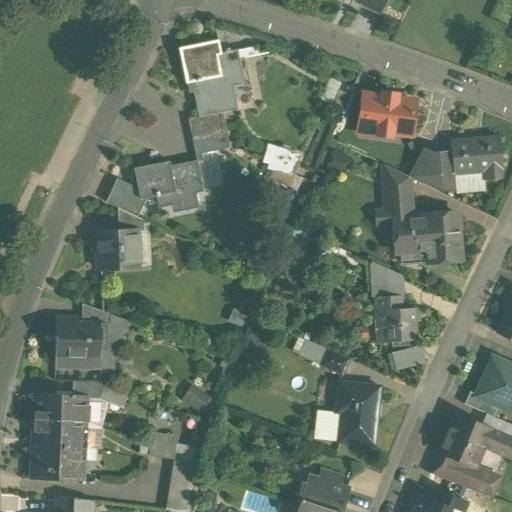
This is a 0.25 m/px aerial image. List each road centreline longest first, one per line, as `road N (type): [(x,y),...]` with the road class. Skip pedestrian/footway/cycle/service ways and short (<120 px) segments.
road 1 (residential): [(161,0),(23,289),(0,378)]
road 2 (residential): [(511,108),(204,0)]
road 3 (residential): [(511,221),(380,511)]
